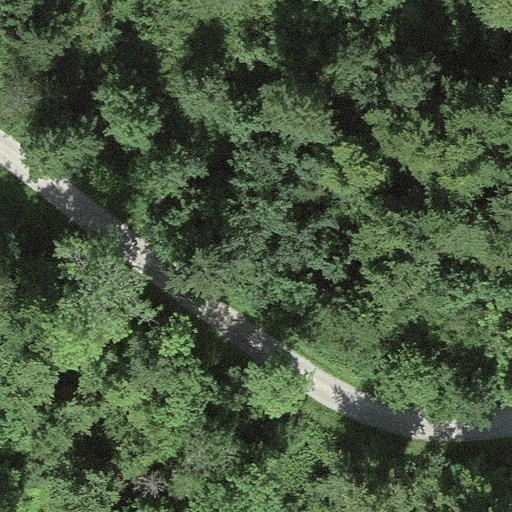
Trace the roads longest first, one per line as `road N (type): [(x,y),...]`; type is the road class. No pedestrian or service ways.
road 1 (track): [(0,144),(340,404),(473,430),(511,424)]
road 2 (track): [(118,234),(0,281)]
